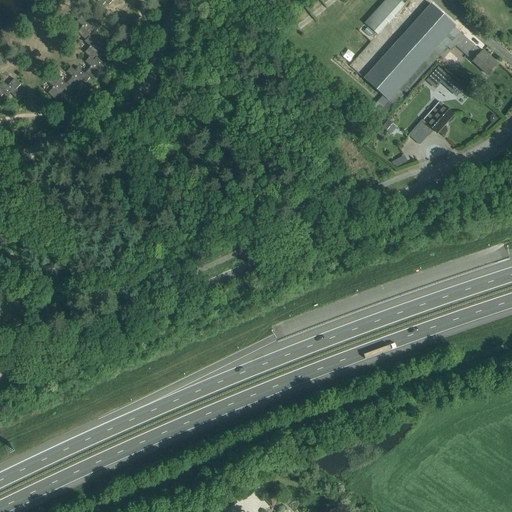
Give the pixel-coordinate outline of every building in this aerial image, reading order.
[(405,4),(400,0),(384,0),(364,22),(378,34),(405,4)] [(375,0),(365,0),(366,0),(375,9),(380,4),(375,0)] [(382,96),(371,109),(382,119),(446,47),(450,51),(455,45),(489,75),(499,64),(482,50),(480,52),(454,29),(456,26),(431,4),(398,41),(364,78),(382,96)] [(86,40),(89,37),(91,35),(89,33),(94,28),(96,31),(102,25),(97,20),(95,22),(89,17),(86,20),(81,16),(77,21),(82,26),(77,32),(86,40)] [(373,33),(368,28),(364,32),(370,37),(373,33)] [(94,61),(97,57),(98,56),(96,54),(101,49),(104,51),(109,46),(104,42),(103,43),(96,37),(93,40),(89,37),(86,40),(84,41),(90,46),(85,52),(89,57),(94,61)] [(85,72),(90,77),(94,81),(99,76),(97,74),(102,69),(105,71),(109,66),(104,62),(103,63),(97,57),(94,61),(89,57),(85,61),(91,67),(85,72)] [(444,73),(436,66),(429,73),(437,81),(444,73)] [(66,83),(72,87),(75,91),(80,86),(79,85),(83,79),(86,82),(90,77),(85,72),(84,73),(78,67),(75,70),(71,67),(66,72),(72,77),(66,83)] [(72,87),(66,83),(59,77),(56,80),(52,77),(47,82),(53,87),(48,93),(57,101),(61,96),(60,95),(65,89),(67,92),(72,87)] [(0,87),(5,92),(3,94),(8,98),(9,96),(9,95),(11,93),(19,100),(23,95),(16,89),(21,84),(14,78),(8,85),(3,81),(0,84),(0,87)] [(437,133),(454,114),(445,107),(439,101),(422,120),(417,126),(427,135),(433,129),(437,133)] [(498,118),(493,112),(490,115),(490,119),(493,123),(498,118)] [(387,131),(393,124),(388,120),(387,123),(382,128),(387,131)] [(0,334),(5,332),(29,321),(16,294),(0,301),(0,334)] [(282,500),(272,490),(263,498),(273,508),(282,500)]
